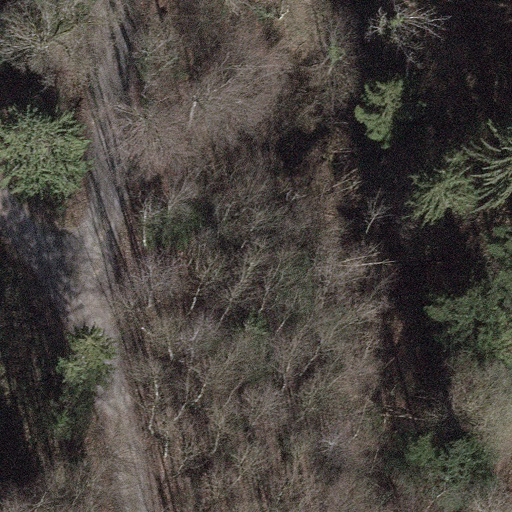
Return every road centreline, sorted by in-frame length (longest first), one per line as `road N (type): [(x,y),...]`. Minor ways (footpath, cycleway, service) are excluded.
road 1 (track): [(125,397),(108,249),(110,0)]
road 2 (track): [(141,511),(125,397),(0,198)]
